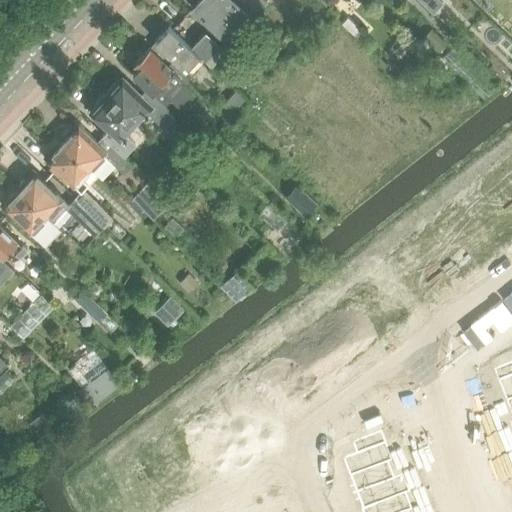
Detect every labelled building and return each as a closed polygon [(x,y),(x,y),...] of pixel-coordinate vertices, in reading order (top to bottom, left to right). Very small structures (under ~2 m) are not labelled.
[(198,0),(193,6),(231,41),(239,32),(231,26),(245,11),(232,0),(198,0)] [(232,0),(245,11),(246,10),(252,16),(266,1),(265,0),(232,0)] [(440,0),(420,0),(433,12),(443,2),(440,0)] [(511,0),(478,0),(497,17),(505,8),(510,12),(511,10),(511,0)] [(348,16),(341,23),(357,37),(363,30),(348,16)] [(158,42),(152,48),(185,80),(195,69),(194,67),(203,57),(190,46),(169,26),(155,41),(158,42)] [(205,30),(190,46),(203,57),(211,65),(226,49),(205,30)] [(435,31),(423,43),(435,55),(447,43),(435,31)] [(457,42),(439,61),(482,102),(501,82),(457,42)] [(138,68),(133,73),(148,87),(155,94),(165,104),(171,98),(178,105),(192,89),(183,81),(185,80),(152,48),(150,46),(149,46),(133,63),(138,68)] [(114,82),(105,91),(107,92),(106,94),(137,123),(148,111),(163,126),(173,115),(166,108),(168,107),(168,106),(165,104),(155,94),(148,87),(141,94),(122,76),(115,83),(114,82)] [(235,90),(218,107),(227,116),(245,99),(235,90)] [(96,103),(89,111),(108,129),(103,134),(124,154),(134,142),(126,134),(137,123),(106,94),(105,94),(103,93),(95,102),(96,103)] [(63,141),(62,142),(89,168),(91,166),(100,174),(113,161),(125,171),(133,163),(124,154),(103,134),(102,135),(97,141),(78,124),(72,131),(67,130),(62,134),(63,141)] [(52,152),(46,159),(74,185),(75,184),(80,189),(81,189),(83,187),(86,183),(80,177),(89,168),(62,142),(61,143),(55,142),(51,146),(52,152)] [(20,187),(18,188),(46,214),(52,220),(54,219),(61,211),(66,206),(68,204),(62,198),(63,197),(35,171),(28,178),(23,178),(20,182),(20,187)] [(134,197),(133,198),(148,213),(153,218),(172,198),(171,198),(152,178),(134,197)] [(296,183),(284,197),(305,216),(317,203),(296,183)] [(10,198),(2,205),(30,232),(37,238),(42,243),(58,226),(52,220),(46,214),(18,188),(17,190),(12,190),(9,193),(10,198)] [(68,204),(66,206),(75,215),(95,233),(104,223),(87,208),(84,205),(75,196),(68,204)] [(148,213),(133,198),(131,196),(126,201),(142,218),(148,213)] [(88,207),(87,208),(104,223),(112,214),(95,199),(88,207)] [(268,204),(259,213),(277,230),(286,220),(268,204)] [(184,228),(172,217),(164,226),(176,237),(184,228)] [(0,255),(2,257),(10,248),(19,256),(27,248),(0,222),(0,255)] [(126,232),(117,223),(111,229),(120,238),(126,232)] [(0,282),(14,268),(2,257),(0,255),(0,282)] [(238,299),(255,286),(239,270),(222,284),(238,299)] [(190,271),(179,281),(188,290),(198,281),(190,271)] [(94,281),(90,285),(90,290),(94,293),(98,293),(102,290),(102,285),(98,281),(95,281),(94,281)] [(92,298),(82,288),(73,297),(83,307),(92,298)] [(41,294),(11,325),(23,337),(53,306),(41,294)] [(170,294),(154,311),(167,324),(183,307),(170,294)] [(107,313),(98,321),(110,333),(118,324),(107,313)] [(173,317),(168,322),(172,326),(178,321),(173,317)] [(93,349),(68,368),(82,386),(107,367),(93,349)] [(511,360),(492,368),(505,401),(511,397),(511,360)] [(107,367),(82,386),(94,403),(120,383),(107,367)] [(5,369),(0,374),(0,393),(15,378),(5,369)] [(469,406),(456,411),(459,419),(472,413),(469,406)] [(49,412),(27,428),(36,440),(58,425),(49,412)] [(472,413),(459,419),(461,426),(475,421),(472,413)] [(355,452),(342,458),(349,476),(387,461),(388,462),(392,460),(381,430),(351,441),(355,452)] [(431,435),(417,441),(420,448),(434,443),(431,435)] [(485,446),(471,452),(474,459),(488,454),(485,446)] [(488,454),(474,459),(477,466),(491,461),(488,454)] [(439,456),(425,461),(428,468),(441,463),(439,456)] [(387,461),(349,476),(355,492),(394,477),(394,476),(388,462),(387,461)] [(425,461),(412,466),(415,474),(428,468),(425,461)] [(394,477),(355,492),(361,508),(361,509),(405,492),(405,493),(410,492),(403,473),(394,476),(394,477)] [(0,487),(0,511),(10,511),(23,503),(6,482),(0,487)] [(501,487),(487,492),(490,499),(503,494),(501,487)] [(452,489),(438,494),(441,502),(455,497),(452,489)] [(361,508),(359,508),(360,511),(404,511),(407,511),(412,510),(405,493),(405,492),(361,509),(361,508)] [(438,494),(425,500),(428,507),(441,502),(438,494)] [(503,494),(490,499),(493,506),(506,501),(503,494)]
